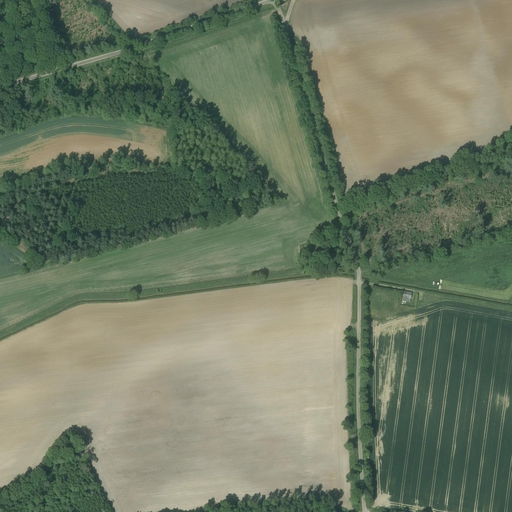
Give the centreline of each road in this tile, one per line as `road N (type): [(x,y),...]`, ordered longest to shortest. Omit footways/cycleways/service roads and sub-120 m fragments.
road 1 (unclassified): [(365,511),(358,262),(286,27)]
road 2 (unclassified): [(270,0),(0,82)]
